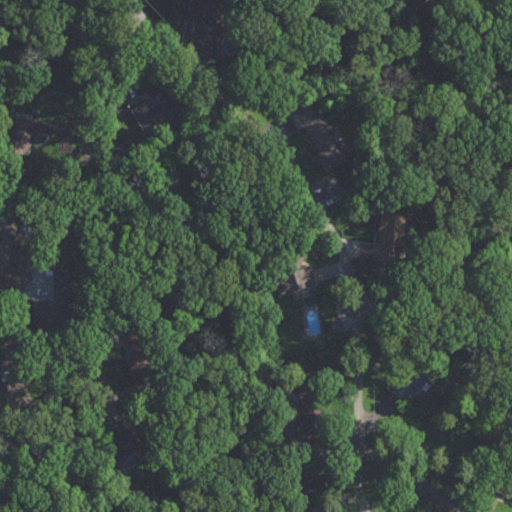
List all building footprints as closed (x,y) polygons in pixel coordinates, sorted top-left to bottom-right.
[(193,0),(195,35),(226,33),(225,15),(217,15),(216,0),(193,0)] [(131,108),(144,132),(187,109),(173,83),(154,93),(158,100),(148,106),(145,100),(131,108)] [(326,169),(346,156),(313,103),(291,116),(298,128),(303,125),(319,151),(316,153),(326,169)] [(26,131),(28,117),(17,116),(13,148),(27,149),(29,132),(26,131)] [(409,216),(383,212),(375,259),(402,263),(409,216)] [(0,261),(7,263),(14,229),(0,225),(0,261)] [(312,284),(306,267),(281,276),(288,293),(312,284)] [(346,330),(345,320),(332,322),(333,332),(346,330)] [(391,385),(405,398),(416,386),(420,389),(432,376),(418,363),(406,376),(403,373),(391,385)] [(337,511),(332,498),(312,506),(314,511),(337,511)]
